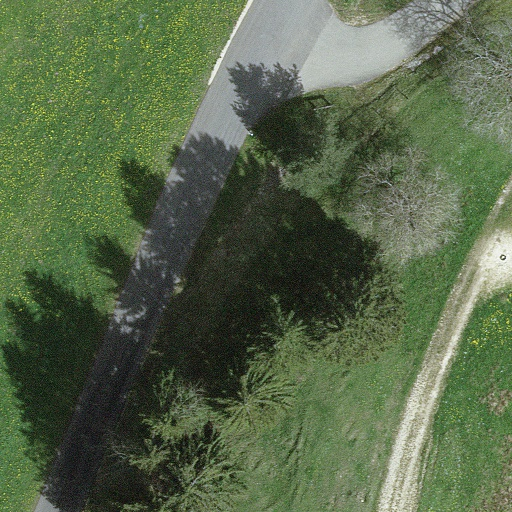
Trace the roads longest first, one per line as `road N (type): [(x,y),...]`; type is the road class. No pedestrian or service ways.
road 1 (tertiary): [(263,35),(60,511)]
road 2 (track): [(389,511),(442,338),(511,199)]
road 3 (unclassified): [(446,0),(395,35),(341,55),(263,35)]
